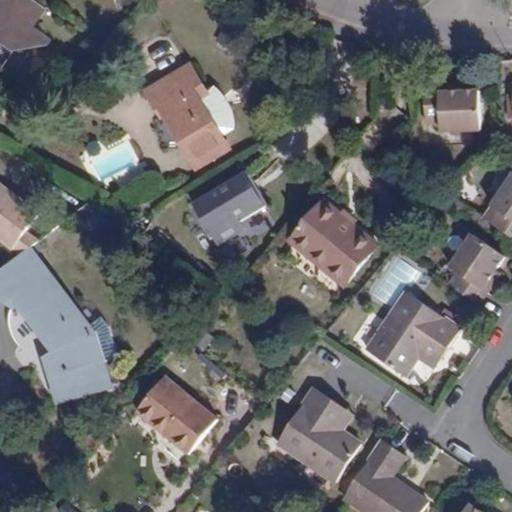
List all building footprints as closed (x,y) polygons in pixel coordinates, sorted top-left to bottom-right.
[(56,49),(36,35),(52,12),(34,0),(5,0),(0,7),(0,39),(6,39),(21,52),(56,49)] [(0,53),(21,52),(6,39),(0,39),(0,53)] [(163,111),(171,107),(175,113),(193,142),(184,149),(198,170),(232,149),(223,136),(237,127),(232,108),(226,96),(216,85),(208,91),(192,65),(146,93),(157,110),(163,111)] [(457,93),(445,93),(445,87),(423,87),(424,121),(440,121),(440,130),(479,130),(478,94),(457,93)] [(334,127),(320,109),(283,136),(297,154),(334,127)] [(151,128),(167,153),(184,149),(193,142),(175,113),(151,128)] [(486,203),(495,209),(486,221),(511,239),(511,174),(509,173),(486,203)] [(251,177),(249,178),(247,175),(197,204),(205,218),(202,220),(214,240),(217,238),(220,244),(248,228),(243,220),(270,204),(251,177)] [(0,239),(14,251),(17,247),(29,232),(43,215),(0,182),(0,239)] [(314,260),(346,286),(380,244),(326,200),(299,234),(320,252),(314,260)] [(29,232),(17,247),(24,253),(30,249),(41,241),(29,232)] [(454,271),(445,283),(475,304),(486,287),(481,282),(491,269),(498,256),(470,236),(448,266),(454,271)] [(24,253),(0,271),(0,294),(12,304),(17,300),(57,353),(49,358),(61,400),(109,386),(103,364),(120,359),(111,327),(92,302),(78,313),(30,249),(24,253)] [(486,287),(495,272),(491,269),(481,282),(486,287)] [(430,341),(449,354),(466,331),(410,293),(369,355),(405,379),(430,341)] [(138,413),(190,456),(221,419),(169,376),(138,413)] [(342,432),(332,427),(343,412),(313,391),(277,445),(334,484),(360,446),(342,432)] [(342,432),(351,418),(343,412),(332,427),(342,432)] [(404,455),(383,440),(345,496),(368,511),(420,511),(428,502),(392,476),(404,455)]
